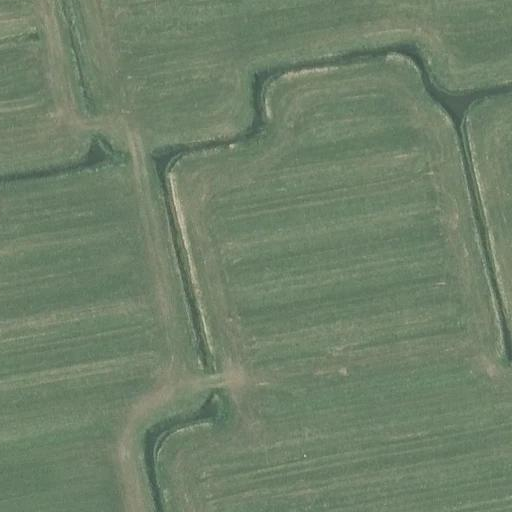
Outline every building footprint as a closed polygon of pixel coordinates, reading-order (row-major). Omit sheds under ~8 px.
[(371,0),(329,0),(333,19),(345,16),(349,34),(377,29),(371,0)] [(413,0),(371,0),(377,29),(405,24),(401,6),(414,4),(413,0)] [(480,0),(482,10),(507,5),(506,0),(480,0)] [(301,5),(279,9),(285,46),(308,42),(301,5)] [(279,9),(257,13),(264,50),(285,46),(279,9)] [(257,13),(236,17),(243,56),(244,56),(244,54),(264,50),(257,13)] [(236,19),(215,23),(222,60),(243,56),(236,17),(236,19)] [(215,23),(194,27),(201,64),(222,60),(215,23)] [(194,27),(173,31),(180,69),(181,69),(181,68),(201,64),(194,27)] [(173,31),(150,35),(157,72),(160,72),(160,73),(180,69),(173,31)] [(445,237),(421,242),(429,284),(452,280),(454,288),(469,286),(464,259),(449,262),(445,237)] [(402,270),(387,273),(392,300),(406,297),(405,288),(429,284),(421,242),(397,246),(402,270)] [(328,267),(286,274),(290,298),(332,290),(328,267)] [(332,290),(290,298),(294,322),(319,317),(322,332),(348,327),(345,312),(337,314),(332,290)] [(327,365),(303,369),(307,393),(350,385),(345,361),(354,360),(351,345),(325,350),(327,365)] [(350,385),(307,393),(311,417),(336,412),(339,427),(365,422),(362,407),(354,409),(350,385)] [(345,460),(320,464),(324,488),(367,480),(363,456),(371,455),(369,440),(342,445),(345,460)] [(367,480),(324,488),(329,511),(353,507),(354,511),(381,511),(380,502),(371,504),(367,480)]
